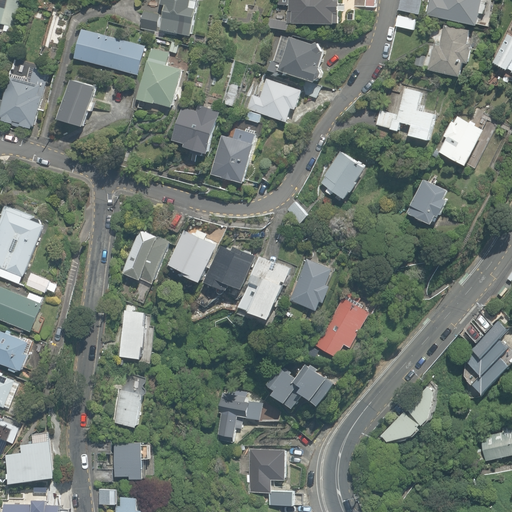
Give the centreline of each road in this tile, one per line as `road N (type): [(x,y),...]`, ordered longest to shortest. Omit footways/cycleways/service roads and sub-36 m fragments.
road 1 (residential): [(105,178),(222,207),(281,196),(379,59),(391,0)]
road 2 (residential): [(105,178),(80,418),(86,511)]
road 3 (secondary): [(511,241),(341,442),(335,471),(344,511)]
